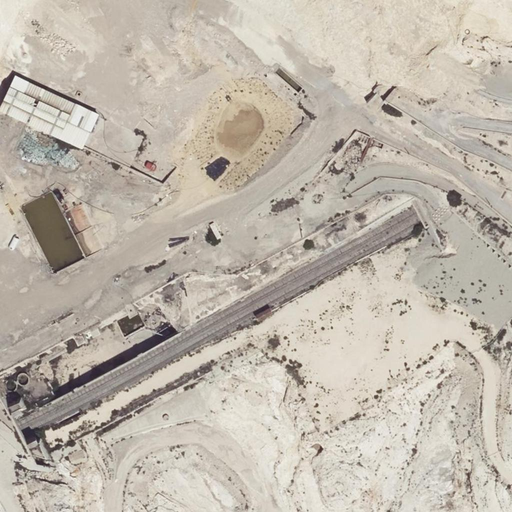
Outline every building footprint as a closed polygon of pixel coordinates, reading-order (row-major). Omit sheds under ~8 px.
[(15,78),(0,110),(0,112),(84,152),(100,117),(49,94),(15,78)] [(132,303),(130,303),(126,305),(131,314),(135,311),(132,303)] [(97,319),(95,321),(100,331),(103,330),(98,320),(97,319)] [(100,331),(95,321),(87,325),(93,334),(100,331)] [(79,329),(72,333),(78,343),(85,339),(79,329)] [(28,385),(29,381),(29,378),(27,375),(24,373),(20,374),(19,374),(17,377),(16,381),(18,384),(21,386),(24,386),(28,385)] [(15,391),(17,388),(16,384),(14,381),(11,380),(7,381),(6,381),(4,384),(4,388),(5,391),(8,393),(12,393),(15,391)]
